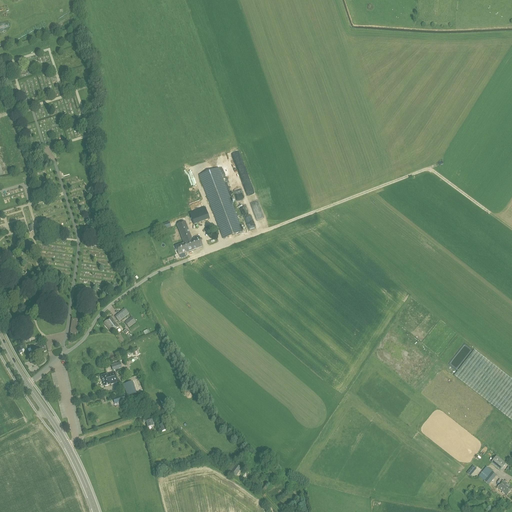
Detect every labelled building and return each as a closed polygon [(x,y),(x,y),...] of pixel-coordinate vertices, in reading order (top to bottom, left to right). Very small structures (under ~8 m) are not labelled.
[(40,35),(49,33),(48,27),(38,30),(40,35)] [(25,35),(6,38),(7,46),(19,43),(19,42),(26,40),(25,35)] [(223,239),(243,232),(225,185),(219,169),(199,176),(205,192),(223,239)] [(209,219),(204,207),(189,213),(194,225),(209,219)] [(178,255),(185,252),(186,253),(203,247),(199,236),(192,239),(185,222),(176,225),(184,243),(175,247),(178,255)] [(119,322),(124,318),(121,314),(116,318),(119,322)] [(119,327),(111,317),(104,323),(111,333),(119,327)] [(124,323),(128,328),(136,322),(131,317),(124,323)] [(31,348),(32,352),(31,353),(32,356),(35,355),(35,356),(43,353),(46,352),(45,348),(43,349),(42,344),(31,348)] [(454,376),(511,421),(511,379),(474,350),(454,376)] [(101,376),(104,387),(117,382),(114,372),(101,376)] [(143,420),(143,423),(146,422),(147,428),(153,426),(152,420),(148,421),(148,419),(143,420)] [(491,463),(501,471),(506,464),(496,456),(491,463)] [(228,471),(235,477),(241,469),(233,463),(228,471)] [(479,477),(489,485),(496,475),(487,468),(479,477)] [(498,488),(507,496),(511,489),(511,488),(503,481),(498,488)]
